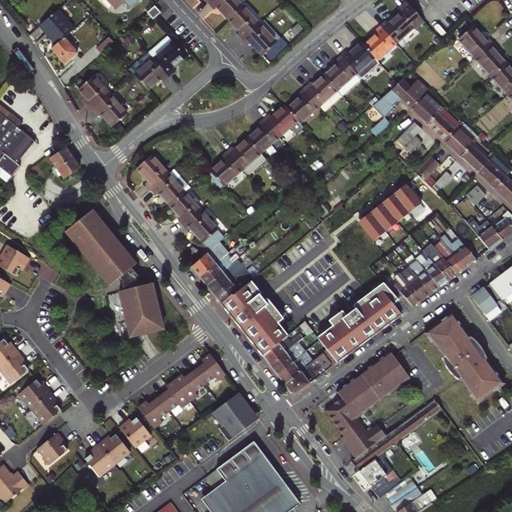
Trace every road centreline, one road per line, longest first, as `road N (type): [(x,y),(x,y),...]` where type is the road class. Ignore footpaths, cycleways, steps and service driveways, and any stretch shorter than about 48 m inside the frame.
road 1 (residential): [(0,319),(23,319),(97,412),(209,327)]
road 2 (residential): [(289,410),(511,245)]
road 3 (secondary): [(98,171),(125,220),(209,327)]
road 4 (secondary): [(217,320),(98,171)]
road 5 (secondary): [(0,24),(98,171)]
road 6 (residential): [(511,211),(406,108)]
road 7 (residential): [(152,125),(225,113),(273,76)]
road 8 (secondary): [(276,420),(320,476),(364,509)]
road 9 (secondary): [(364,509),(289,410)]
